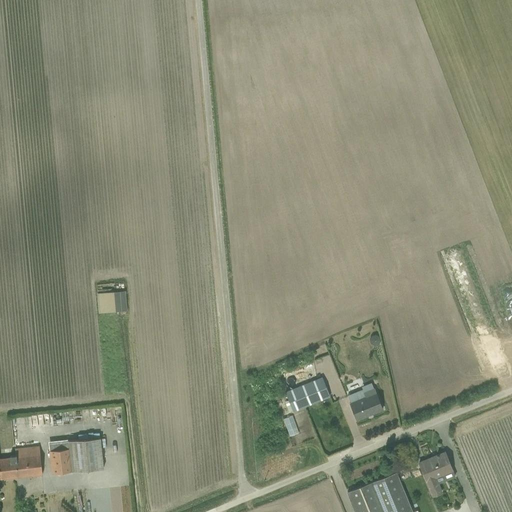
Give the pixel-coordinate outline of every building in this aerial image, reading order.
[(129,293),(101,293),(102,313),(130,313),(129,293)] [(324,377),(286,392),(293,412),(330,397),(324,377)] [(372,388),(342,400),(354,428),(384,416),(372,388)] [(260,401),(265,421),(272,419),(270,408),(275,407),(273,398),(260,401)] [(335,414),(317,406),(310,424),(327,431),(335,414)] [(296,432),(299,432),(300,421),(290,420),(290,428),(296,429),(296,432)] [(90,440),(47,444),(51,476),(93,471),(90,440)] [(14,460),(0,461),(0,480),(43,477),(41,449),(13,452),(14,460)] [(446,450),(414,463),(430,502),(447,495),(440,480),(456,474),(446,450)] [(413,511),(396,474),(348,493),(356,511),(413,511)]
